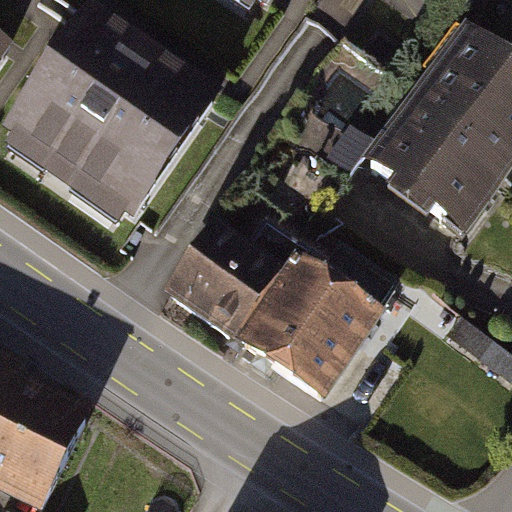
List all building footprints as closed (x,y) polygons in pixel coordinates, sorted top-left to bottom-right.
[(274,0),(231,0),(250,13),(260,2),(270,8),(274,0)] [(95,12),(9,135),(19,142),(14,150),(119,223),(127,211),(138,219),(222,101),(95,12)] [(0,76),(19,50),(0,36),(0,76)] [(511,170),(511,69),(470,38),(371,170),(461,238),(511,170)] [(282,281),(212,233),(165,300),(234,349),(282,281)] [(282,281),(234,349),(320,409),(383,320),(297,260),(282,281)] [(0,354),(0,496),(34,511),(44,511),(94,422),(25,387),(34,371),(0,354)]
